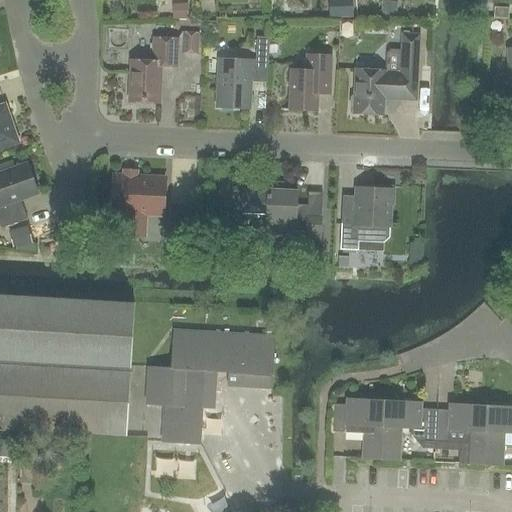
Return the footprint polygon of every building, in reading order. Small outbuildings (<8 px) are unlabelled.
[(354,17),(353,0),(329,0),(330,18),(354,17)] [(190,19),(189,3),(174,4),(175,19),(190,19)] [(382,8),(381,19),(397,19),(398,8),(382,8)] [(511,10),(496,8),(495,18),(510,19),(511,10)] [(201,34),(184,34),(183,54),(200,55),(201,34)] [(388,54),(387,71),(357,69),(356,95),(352,96),(351,107),(355,109),(355,112),(385,115),(385,99),(418,100),(419,74),(421,35),(403,34),(402,51),(391,50),(388,54)] [(130,102),(162,103),(163,66),(179,67),(180,39),(155,38),(154,61),(132,60),(130,102)] [(270,62),(271,39),(258,38),(257,61),(270,62)] [(332,86),(333,56),(309,55),(308,70),(293,70),(291,110),(318,111),(319,85),(332,86)] [(253,61),(220,60),(218,107),(251,108),(252,82),(253,61)] [(0,150),(21,144),(7,103),(0,105),(0,150)] [(29,163),(1,173),(0,172),(0,221),(2,228),(29,219),(22,200),(40,194),(29,163)] [(164,215),(166,179),(115,176),(113,213),(118,213),(117,234),(139,235),(140,214),(164,215)] [(244,182),(243,208),(268,210),(267,233),(297,234),(297,231),(308,231),(308,238),(322,239),(323,218),(298,217),(299,192),(284,191),(285,184),(244,182)] [(395,205),(396,187),(382,186),(382,189),(357,188),(355,224),(343,224),(341,250),(359,250),(360,242),(384,243),(390,239),(391,227),(392,227),(393,205),(395,205)] [(192,206),(171,205),(169,243),(190,243),(192,206)] [(35,249),(29,227),(10,232),(15,254),(35,249)] [(340,258),(339,268),(349,269),(350,258),(340,258)] [(135,304),(0,295),(0,429),(127,437),(135,304)] [(273,389),(276,337),(174,331),(172,368),(150,367),(148,405),(166,407),(163,443),(202,445),(204,409),(215,409),(217,372),(229,373),(228,386),(273,389)] [(385,401),(348,399),(348,405),(335,404),(334,432),(365,433),(364,459),(382,460),(385,401)] [(423,403),(385,401),(382,460),(401,461),(403,428),(412,428),(412,434),(417,441),(437,442),(438,410),(422,409),(423,403)] [(438,410),(437,442),(442,442),(450,436),(449,444),(468,445),(467,464),(485,465),(488,406),(451,404),(450,411),(438,410)] [(511,407),(488,406),(485,465),(504,466),(506,433),(511,433),(511,407)]
